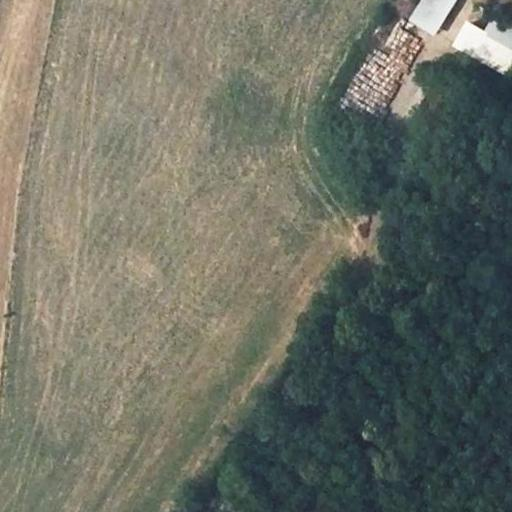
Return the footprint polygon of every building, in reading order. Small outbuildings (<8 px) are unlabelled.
[(492,25),(449,0),(427,0),(415,20),(473,54),(485,35),(492,25)] [(511,0),(486,0),(483,5),(499,13),(511,21),(511,0)] [(415,20),(397,9),(373,47),(391,59),(406,35),(415,20)] [(511,21),(499,13),(492,25),(485,35),(511,51),(511,21)] [(391,59),(402,65),(418,42),(406,35),(391,59)]
